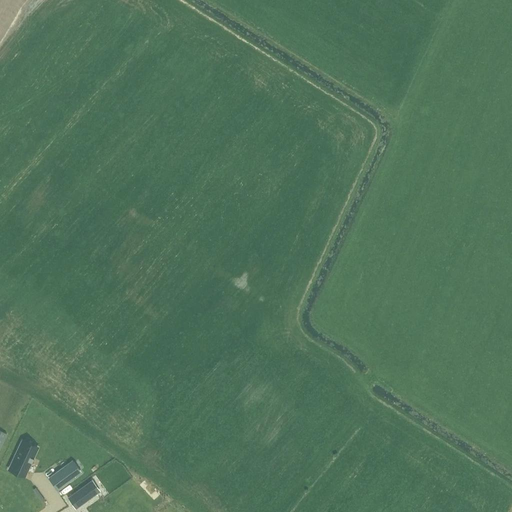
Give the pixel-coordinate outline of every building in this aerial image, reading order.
[(31,410),(51,363),(4,343),(0,339),(0,332),(6,325),(8,321),(0,317),(0,394),(11,399),(16,404),(31,410)] [(77,374),(65,395),(115,421),(128,397),(116,390),(114,394),(77,374)] [(63,398),(61,403),(71,407),(73,402),(63,398)] [(22,439),(12,465),(27,472),(38,446),(22,439)] [(72,464),(49,479),(56,491),(80,474),(72,464)] [(91,481),(68,498),(76,509),(95,495),(92,491),(96,488),(91,481)]
